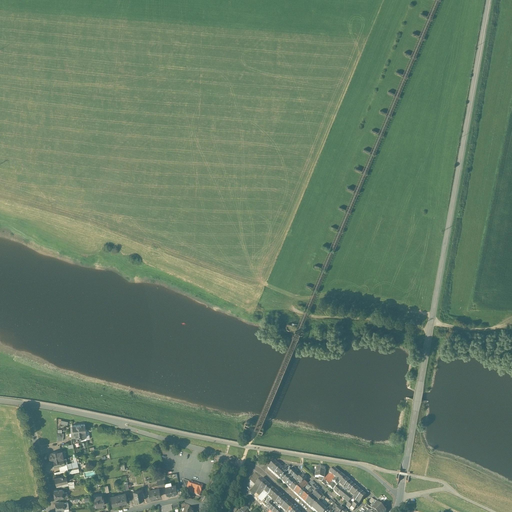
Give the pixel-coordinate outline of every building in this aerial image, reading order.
[(78,425),(72,425),(72,426),(70,426),(71,437),(79,436),(78,425)] [(61,451),(52,453),(48,454),(50,461),(53,461),(63,458),(61,451)] [(63,458),(53,461),(54,467),(59,466),(64,465),(63,458)] [(281,468),(275,462),(268,469),(275,475),(281,468)] [(285,467),(282,469),(281,468),(275,475),(281,481),(291,470),(288,467),(287,469),(285,467)] [(326,468),(317,467),(315,477),(319,478),(324,479),(326,468)] [(333,469),(324,480),(325,482),(329,485),(340,475),(333,469)] [(291,470),(281,481),(283,483),(289,477),(293,471),(291,470)] [(289,477),(283,483),(286,485),(292,478),(296,474),(293,471),(289,477)] [(300,478),(296,474),(292,478),(286,485),(290,490),(297,482),(300,478)] [(61,476),(54,477),(55,484),(61,483),(67,482),(66,475),(62,475),(61,475),(61,476)] [(329,485),(328,486),(333,491),(339,485),(345,479),(340,475),(329,485)] [(300,478),(297,482),(290,490),(294,493),(303,483),(305,480),(301,476),(300,478)] [(345,479),(339,485),(344,489),(350,482),(345,478),(345,479)] [(262,479),(252,489),(256,494),(266,483),(262,479)] [(189,482),(183,480),(181,487),(187,489),(189,482)] [(203,486),(190,482),(189,482),(187,489),(186,492),(200,496),(203,486)] [(307,487),(298,497),(301,500),(315,486),(311,482),(307,487)] [(350,482),(344,489),(347,491),(353,485),(350,482)] [(270,487),(266,483),(256,494),(260,497),(264,493),(270,487)] [(303,483),(294,493),(298,497),(307,487),(306,486),(307,485),(306,484),(306,485),(303,483)] [(176,485),(165,487),(167,495),(178,493),(176,485)] [(339,485),(333,491),(338,496),(344,489),(339,485)] [(353,485),(347,491),(346,493),(348,495),(349,495),(350,494),(356,487),(353,485)] [(315,486),(301,500),(305,504),(313,496),(317,491),(319,489),(315,486)] [(270,487),(264,493),(260,497),(258,499),(260,502),(264,497),(272,489),(270,487)] [(356,487),(350,494),(352,496),(351,497),(353,499),(354,498),(360,491),(356,487)] [(159,488),(149,490),(150,498),(161,496),(159,488)] [(62,489),(54,490),(54,498),(63,497),(67,496),(67,492),(63,493),(62,489)] [(272,489),(264,497),(260,502),(262,504),(274,491),(272,489)] [(344,489),(338,496),(342,499),(346,493),(347,491),(344,489)] [(142,490),(134,491),(136,501),(144,499),(142,490)] [(272,501),(279,495),(274,491),(262,504),(266,508),(271,503),(272,501)] [(317,491),(313,496),(319,502),(323,496),(317,491)] [(353,499),(351,501),(354,504),(363,493),(360,491),(354,498),(353,499)] [(126,493),(118,495),(120,504),(128,502),(126,493)] [(354,504),(351,507),(354,510),(359,504),(359,505),(366,496),(363,493),(354,504)] [(102,494),(93,495),(94,506),(104,505),(103,501),(104,501),(103,498),(102,494)] [(118,495),(110,496),(112,506),(120,504),(118,495)] [(279,495),(272,501),(274,503),(273,504),(275,506),(276,504),(282,498),(279,495)] [(348,495),(344,501),(345,502),(346,503),(346,502),(348,504),(351,501),(353,499),(351,497),(349,495),(348,495)] [(313,496),(305,504),(312,510),(318,503),(319,502),(313,496)] [(330,502),(323,496),(319,502),(325,508),(329,511),(333,507),(334,505),(330,501),(330,502)] [(282,498),(276,504),(277,505),(276,507),(275,506),(270,511),(271,511),(273,511),(275,511),(285,500),(282,498)] [(285,500),(275,511),(276,511),(279,510),(280,511),(288,503),(285,500)] [(63,502),(55,502),(56,510),(60,509),(64,509),(64,507),(68,507),(68,502),(63,503),(63,502)] [(325,508),(319,502),(318,503),(312,510),(313,511),(327,511),(324,509),(325,508)] [(386,511),(375,502),(373,504),(371,507),(373,508),(372,510),(371,510),(372,511),(373,511),(386,511)] [(280,511),(279,511),(289,511),(293,508),(288,503),(280,511)]
